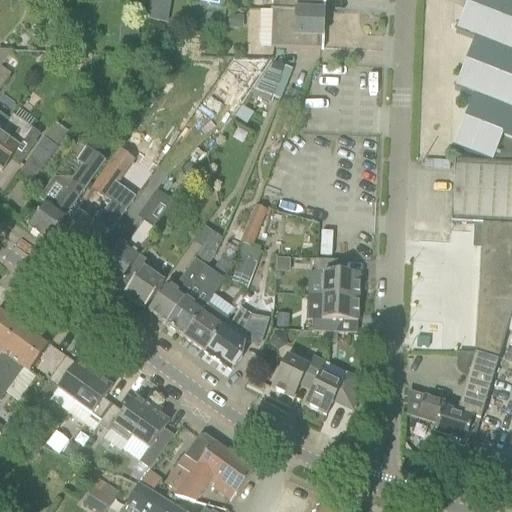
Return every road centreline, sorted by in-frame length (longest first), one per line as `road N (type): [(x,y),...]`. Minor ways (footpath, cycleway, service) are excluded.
road 1 (unclassified): [(376,486),(389,442),(406,0)]
road 2 (unclassified): [(376,486),(286,451),(225,413),(0,250)]
